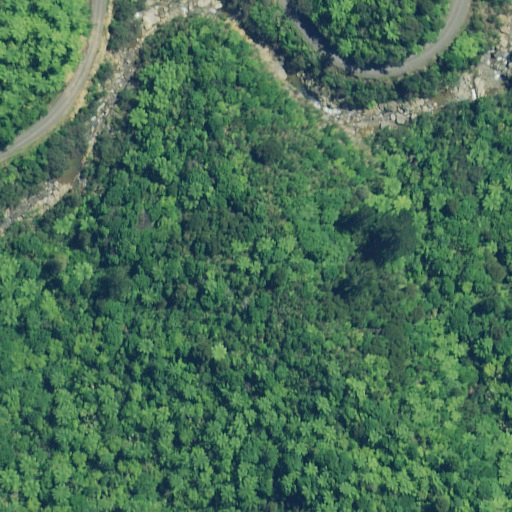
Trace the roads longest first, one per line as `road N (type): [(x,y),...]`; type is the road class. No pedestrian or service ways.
road 1 (unclassified): [(293,0),(338,46),(377,65),(413,62),(447,41),(471,0)]
road 2 (unclassified): [(0,156),(75,94),(94,51),(102,0)]
